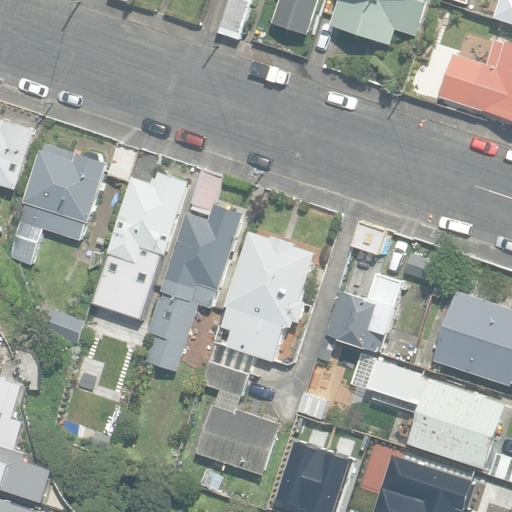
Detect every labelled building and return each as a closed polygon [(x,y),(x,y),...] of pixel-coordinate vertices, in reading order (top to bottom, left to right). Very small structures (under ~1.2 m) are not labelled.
[(232,0),(222,32),(241,38),(253,0),(232,0)] [(283,0),(278,18),(313,29),(322,0),(283,0)] [(342,0),(334,25),(393,44),(398,29),(420,36),(431,0),(342,0)] [(511,0),(503,0),(497,17),(511,21),(511,0)] [(442,97),(511,118),(511,42),(498,38),(491,63),(456,52),(442,97)] [(0,194),(3,184),(20,190),(40,128),(9,119),(8,121),(0,118),(0,194)] [(11,254),(34,262),(45,228),(82,239),(83,234),(89,236),(113,162),(110,162),(107,154),(92,149),(85,152),(46,140),(27,197),(30,198),(11,254)] [(111,175),(133,181),(143,148),(121,141),(111,175)] [(101,283),(132,294),(134,288),(152,294),(165,255),(169,256),(194,181),(165,171),(162,179),(157,178),(165,155),(146,149),(101,283)] [(195,203),(214,210),(226,175),(206,169),(195,203)] [(149,361),(180,371),(201,303),(213,307),(219,288),(224,290),(249,214),(219,204),(214,219),(191,211),(152,332),(158,334),(149,361)] [(357,246),(384,255),(392,231),(365,222),(357,246)] [(229,340),(276,356),(288,319),(295,321),(297,315),(303,317),(310,296),(303,294),(318,247),(254,226),(229,300),(232,301),(225,321),(234,324),(229,340)] [(433,281),(439,261),(413,252),(407,272),(433,281)] [(372,299),(396,306),(405,281),(381,273),(372,299)] [(439,360),(511,383),(511,307),(461,291),(452,321),(444,319),(440,332),(448,334),(439,360)] [(333,334),(383,350),(396,308),(346,292),(333,334)] [(76,345),(86,319),(46,303),(36,329),(76,345)] [(335,356),(340,339),(326,334),(321,352),(335,356)] [(224,360),(228,349),(217,345),(214,357),(224,360)] [(15,417),(26,384),(0,375),(0,360),(3,351),(0,349),(0,485),(46,501),(57,469),(26,459),(28,453),(17,450),(27,421),(15,417)] [(411,444),(488,470),(510,404),(427,377),(428,373),(381,357),(371,387),(378,389),(375,397),(421,412),(411,444)] [(205,384),(244,397),(253,373),(214,360),(205,384)] [(302,411),(326,419),(332,399),(308,391),(302,411)] [(201,452),(268,474),(284,423),(240,409),(239,412),(216,405),(201,452)] [(295,435),(306,438),(312,419),(301,416),(295,435)] [(377,511),(465,511),(466,509),(468,510),(478,481),(380,449),(382,443),(372,440),(362,471),(361,481),(385,489),(377,511)] [(492,473),(511,480),(511,455),(499,451),(492,473)] [(129,479),(148,485),(152,473),(133,467),(129,479)] [(0,511),(50,511),(0,495),(0,511)]
